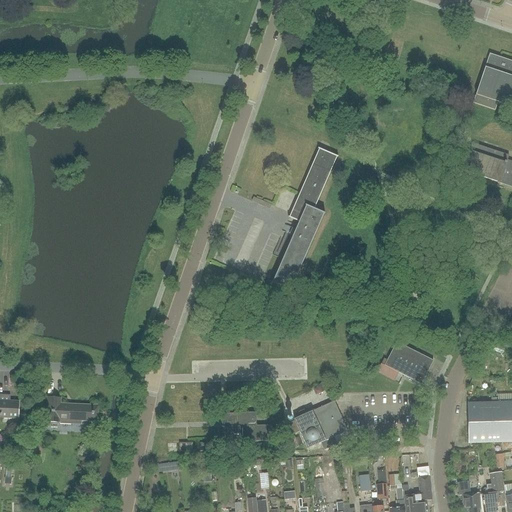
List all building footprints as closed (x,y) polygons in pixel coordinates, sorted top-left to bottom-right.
[(511,61),(490,55),(474,104),(496,111),(499,103),(511,107),(511,61)] [(461,171),(500,184),(501,184),(511,187),(511,162),(508,161),(510,156),(473,144),(471,151),(468,151),(461,171)] [(288,217),(299,222),(296,229),(292,227),(290,234),(293,235),(273,283),(292,291),(325,214),(315,209),(337,157),(318,149),(291,212),(288,217)] [(254,198),(252,203),(271,210),(273,205),(254,198)] [(422,384),(434,361),(397,342),(385,365),(422,384)] [(328,381),(319,385),(322,392),(331,388),(328,381)] [(0,417),(18,419),(19,402),(11,401),(11,395),(0,394),(0,417)] [(45,417),(45,422),(60,423),(60,420),(98,422),(99,405),(61,403),(61,398),(46,397),(45,417)] [(511,442),(511,401),(497,402),(497,398),(492,398),(492,402),(468,403),(469,444),(511,442)] [(348,430),(335,403),(294,420),(295,421),(289,424),(294,435),(300,432),(308,449),(348,430)] [(239,413),(224,414),(224,427),(224,442),(277,441),(277,425),(257,426),(256,413),(239,413)] [(299,447),(295,437),(288,441),(292,450),(299,447)] [(180,452),(193,451),(193,443),(180,443),(180,452)] [(200,451),(213,451),(212,443),(200,443),(200,451)] [(496,455),(497,468),(505,468),(504,454),(496,455)] [(343,474),(353,473),(352,463),(342,464),(343,474)] [(429,476),(428,467),(417,468),(418,478),(429,476)] [(505,501),(507,501),(506,495),(503,472),(490,473),(492,484),(487,485),(488,493),(483,494),(484,511),(497,511),(497,507),(505,506),(505,501)] [(359,476),(361,492),(370,491),(369,475),(359,476)] [(427,511),(426,501),(432,500),(429,476),(418,478),(419,494),(405,496),(406,511),(427,511)] [(323,480),(316,480),(318,497),(325,496),(323,480)] [(380,485),(377,485),(378,500),(388,499),(387,484),(386,484),(380,485)] [(297,498),(296,490),(285,491),(286,499),(297,498)] [(405,511),(404,501),(403,490),(397,490),(398,501),(396,501),(396,508),(390,508),(390,511),(405,511)] [(354,511),(354,510),(350,510),(349,501),(347,501),(346,492),(343,492),(344,504),(343,504),(343,511),(354,511)] [(479,493),(462,495),(464,511),(479,511),(479,509),(481,509),(479,493)] [(258,498),(258,511),(266,511),(265,497),(258,498)] [(257,511),(257,498),(248,499),(249,511),(257,511)] [(307,511),(307,508),(303,508),(302,499),(299,499),(299,511),(307,511)]
